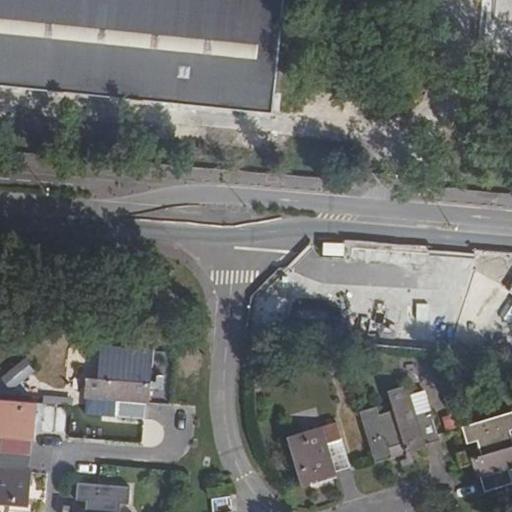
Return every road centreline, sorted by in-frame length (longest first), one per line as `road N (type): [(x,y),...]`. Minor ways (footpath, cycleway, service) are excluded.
road 1 (unclassified): [(511,220),(202,191),(92,217)]
road 2 (residential): [(232,229),(230,446),(257,494),(281,511)]
road 3 (unclassified): [(232,229),(325,228),(511,245)]
road 4 (unclassified): [(92,217),(232,229)]
